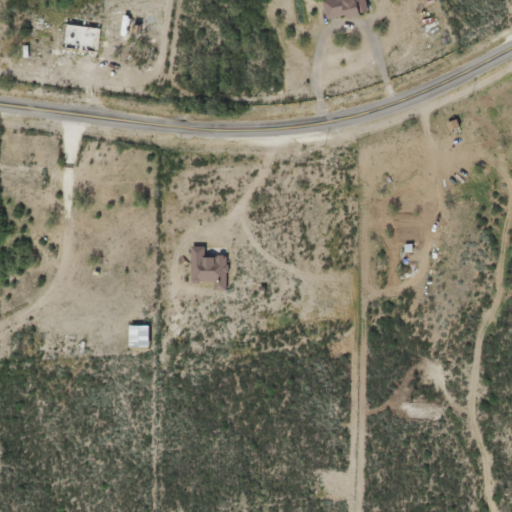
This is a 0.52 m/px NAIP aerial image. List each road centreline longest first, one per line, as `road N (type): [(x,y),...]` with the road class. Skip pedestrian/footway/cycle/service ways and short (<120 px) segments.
road 1 (tertiary): [(511,52),(413,100),(330,127),(255,135),(0,112)]
road 2 (residential): [(0,327),(35,309),(60,280),(75,123)]
